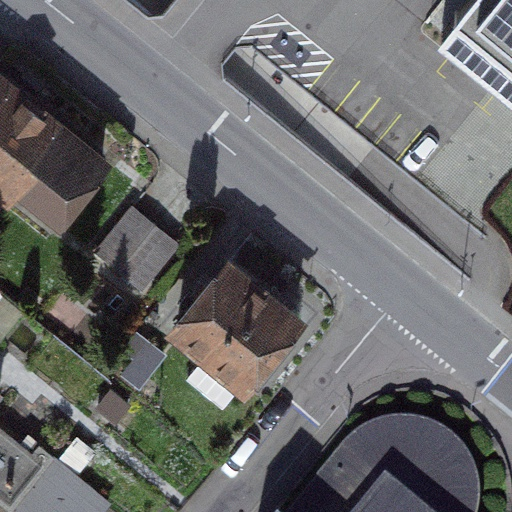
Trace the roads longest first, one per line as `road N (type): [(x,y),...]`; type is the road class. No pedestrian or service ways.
road 1 (tertiary): [(38,0),(403,291)]
road 2 (residential): [(403,291),(225,511)]
road 3 (tertiary): [(403,291),(511,378)]
